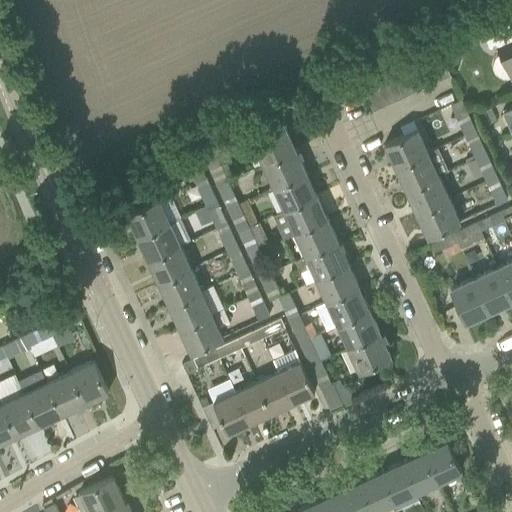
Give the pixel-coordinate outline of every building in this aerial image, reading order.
[(511,38),(505,24),(482,35),(488,47),(495,44),(500,53),(496,55),(494,58),(493,62),(492,67),(495,72),(498,74),(503,76),(507,77),(510,75),(511,79),(511,78),(511,38)] [(453,33),(438,39),(439,43),(446,58),(461,51),(454,36),(453,33)] [(439,81),(449,76),(439,54),(428,59),(439,81)] [(418,64),(428,86),(439,81),(428,59),(418,64)] [(407,69),(417,91),(428,86),(418,64),(407,69)] [(395,74),(406,96),(417,91),(407,69),(395,74)] [(385,79),(395,101),(406,96),(395,74),(385,79)] [(374,84),(384,106),(395,101),(385,79),(374,84)] [(373,111),(384,106),(374,84),(363,89),(373,111)] [(451,102),(462,127),(465,134),(475,129),(464,106),(460,98),(451,102)] [(511,105),(502,110),(511,134),(511,105)] [(496,119),(491,108),(485,111),(483,108),(476,111),(483,126),(496,119)] [(272,130),(265,115),(234,129),(241,144),(251,140),(261,163),(294,147),(284,125),(272,130)] [(427,152),(416,128),(415,128),(384,143),(395,166),(427,152)] [(486,152),(475,129),(465,134),(476,157),(486,152)] [(215,157),(209,141),(199,146),(216,183),(226,179),(233,175),(226,161),(219,164),(215,157)] [(405,190),(437,175),(448,170),(437,146),(427,152),(395,166),(405,190)] [(261,163),(262,164),(272,186),(305,171),(294,147),(261,163)] [(487,179),(497,175),(486,152),(476,157),(487,179)] [(305,171),(272,186),(283,209),(316,194),(305,171)] [(448,198),(437,175),(405,190),(416,212),(448,198)] [(508,198),(497,175),(487,179),(499,203),(508,198)] [(204,204),(215,199),(204,176),(193,181),(204,204)] [(237,202),(226,179),(216,183),(227,207),(237,202)] [(316,194),(283,209),(273,214),(283,236),(293,232),(294,233),(327,218),(316,194)] [(136,236),(169,221),(158,197),(125,212),(136,236)] [(459,221),(448,198),(416,212),(427,236),(459,221)] [(215,227),(225,222),(215,199),(204,204),(215,227)] [(238,230),(247,226),(237,203),(237,202),(227,207),(238,230)] [(511,205),(498,212),(502,220),(511,215),(511,205)] [(498,212),(475,222),(479,230),(502,220),(498,212)] [(189,239),(179,216),(169,221),(136,236),(146,258),(179,243),(189,239)] [(304,255),(337,240),(327,218),(294,233),(304,255)] [(225,250),(236,245),(225,222),(215,227),(225,250)] [(475,222),(453,233),(456,241),(479,230),(475,222)] [(249,254),(259,249),(248,226),(247,226),(238,230),(249,254)] [(453,233),(430,243),(434,251),(456,241),(453,233)] [(314,278),(347,263),(337,240),(304,255),(295,259),(300,269),(309,266),(314,278)] [(190,266),(179,243),(146,258),(157,281),(190,266)] [(236,273),(246,268),(236,245),(225,250),(236,273)] [(249,254),(259,276),(269,271),(259,249),(249,254)] [(511,258),(496,266),(511,299),(511,298),(511,258)] [(325,301),(358,286),(347,263),(314,278),(325,301)] [(190,266),(157,281),(168,304),(200,289),(190,266)] [(496,266),(473,277),(488,310),(511,299),(496,266)] [(246,296),(257,291),(246,268),(236,273),(246,296)] [(269,297),(276,295),(279,293),(269,271),(259,276),(269,297)] [(488,310),(473,277),(450,288),(465,321),(488,310)] [(325,301),(315,305),(326,329),(336,325),(369,309),(368,309),(358,286),(325,301)] [(168,304),(178,327),(211,312),(200,289),(168,304)] [(246,296),(257,320),(268,315),(257,291),(246,296)] [(296,314),(286,291),(279,294),(279,293),(276,295),(287,318),(296,314)] [(336,325),(346,347),(346,348),(379,332),(369,309),(336,325)] [(70,312),(47,323),(51,332),(74,322),(70,312)] [(189,351),(222,336),(211,312),(178,327),(189,351)] [(296,314),(287,318),(298,342),(307,338),(303,329),(296,314)] [(261,336),(282,326),(278,317),(256,327),(261,336)] [(51,332),(47,323),(24,334),(28,343),(40,338),(51,332)] [(256,327),(235,337),(239,346),(261,336),(256,327)] [(378,366),(375,362),(390,355),(379,332),(346,348),(357,370),(361,368),(363,373),(378,366)] [(24,334),(1,344),(6,354),(6,355),(7,357),(30,347),(28,343),(24,334)] [(235,337),(213,347),(218,356),(239,346),(235,337)] [(309,365),(318,361),(307,338),(298,342),(309,365)] [(213,347),(192,357),(196,366),(218,356),(213,347)] [(294,350),(272,360),(276,370),(291,401),(313,391),(299,360),(294,350)] [(107,391),(92,359),(69,370),(84,402),(107,391)] [(329,410),(339,406),(318,361),(309,365),(329,410)] [(61,413),(84,402),(69,370),(46,380),(61,413)] [(269,411),(291,401),(276,370),(257,379),(255,380),(269,411)] [(46,380),(23,391),(38,424),(61,413),(46,380)] [(248,421),(269,411),(255,380),(233,390),(248,421)] [(248,421),(233,390),(211,400),(226,431),(248,421)] [(38,424),(23,391),(0,402),(15,434),(38,424)] [(0,402),(0,401),(0,441),(15,434),(0,402)] [(446,441),(423,451),(436,481),(459,470),(446,441)] [(400,462),(414,491),(436,481),(423,451),(400,462)] [(391,502),(414,491),(400,462),(378,472),(391,502)] [(378,472),(355,483),(369,511),(391,502),(378,472)] [(79,491),(89,511),(94,511),(123,499),(112,475),(79,491)] [(355,483),(333,493),(341,511),(368,511),(369,511),(355,483)] [(341,511),(333,493),(310,504),(313,511),(341,511)] [(94,511),(129,511),(123,499),(94,511)] [(58,511),(54,502),(44,507),(46,511),(58,511)]
